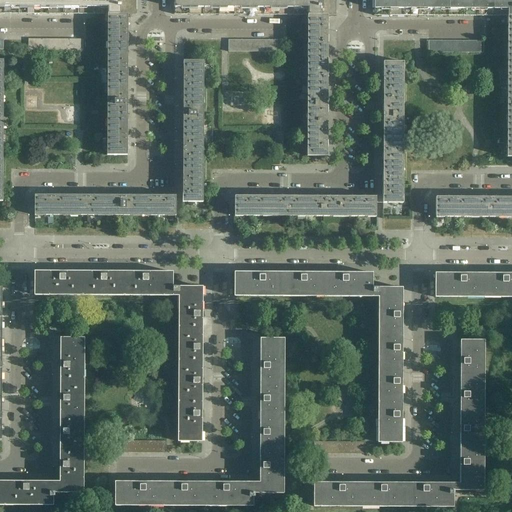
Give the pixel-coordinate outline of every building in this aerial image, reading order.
[(0,0),(0,13),(108,14),(107,0),(0,0)] [(136,14),(136,0),(107,0),(108,14),(127,14),(136,14)] [(307,15),(307,0),(173,0),(174,15),(307,15)] [(336,15),(336,0),(307,0),(307,15),(327,15),(336,15)] [(507,16),(507,0),(373,0),(374,16),(507,16)] [(127,14),(108,14),(107,33),(107,155),(127,155),(127,14)] [(327,156),(327,19),(327,15),(307,15),(307,156),(327,156)] [(203,202),(203,114),(203,61),(183,61),(183,202),(203,202)] [(403,203),(403,133),(403,62),(383,62),(383,203),(403,203)] [(176,216),(176,196),(35,196),(35,215),(176,216)] [(375,217),(376,197),(235,196),(235,216),(375,217)] [(511,217),(511,197),(436,197),(436,217),(506,218),(511,217)] [(173,287),(173,272),(34,272),(34,295),(178,296),(178,442),(202,442),(202,325),(202,287),(173,287)] [(378,443),(402,443),(402,288),(372,288),(372,273),(234,272),(234,296),(378,297),(378,443)] [(511,273),(435,273),(434,297),(511,297),(511,273)] [(83,493),(84,338),(60,338),(59,482),(0,481),(0,505),(53,506),(53,496),(54,496),(54,493),(83,493)] [(283,494),(284,339),(260,339),(260,355),(259,482),(115,482),(115,506),(228,506),(253,506),(253,497),(254,497),(254,493),(283,494)] [(483,491),(484,341),(460,341),(459,483),(313,483),(313,507),(453,507),(453,494),(454,494),(454,490),(483,491)]
